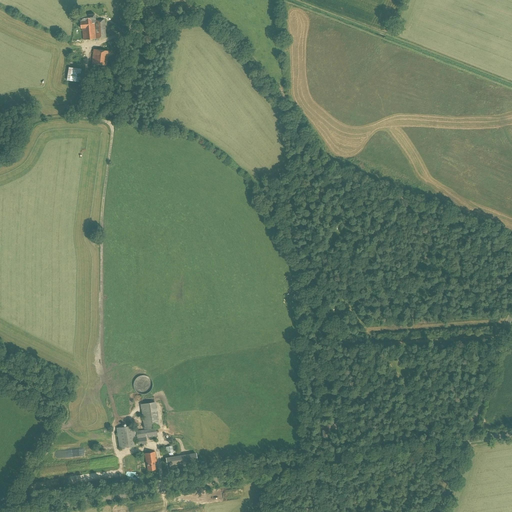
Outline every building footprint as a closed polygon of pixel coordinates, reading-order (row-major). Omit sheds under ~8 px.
[(146,16),(158,14),(157,8),(145,10),(146,16)] [(95,20),(94,14),(79,16),(81,28),(82,28),(83,40),(105,38),(104,20),(95,20)] [(107,66),(108,51),(93,49),(92,64),(107,66)] [(79,82),(81,69),(68,67),(66,80),(79,82)] [(144,429),(158,427),(155,402),(140,404),(144,429)] [(119,448),(136,446),(133,426),(116,428),(119,448)] [(138,445),(147,444),(146,437),(157,436),(156,428),(136,431),(138,445)] [(155,469),(154,462),(156,461),(155,452),(144,453),(146,463),(147,463),(148,470),(155,469)] [(167,469),(197,464),(196,453),(166,458),(167,469)]
